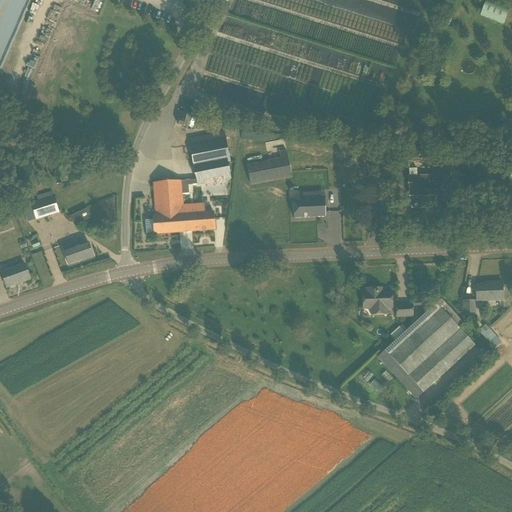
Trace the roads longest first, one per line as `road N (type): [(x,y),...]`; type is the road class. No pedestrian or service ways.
road 1 (unclassified): [(511,467),(277,371),(139,294),(126,273)]
road 2 (tertiary): [(126,273),(511,246)]
road 3 (unclassified): [(126,273),(126,192),(138,141),(210,0)]
road 4 (track): [(0,118),(130,170)]
road 5 (tertiary): [(0,310),(126,273)]
